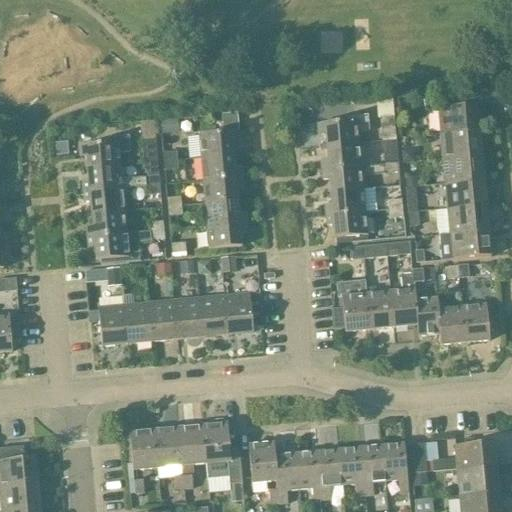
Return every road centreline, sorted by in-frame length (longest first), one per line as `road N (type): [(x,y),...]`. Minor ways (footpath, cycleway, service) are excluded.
road 1 (residential): [(302,374),(76,393)]
road 2 (residential): [(511,390),(413,400),(302,374)]
road 3 (residential): [(302,374),(289,251)]
road 4 (residential): [(61,395),(49,274)]
